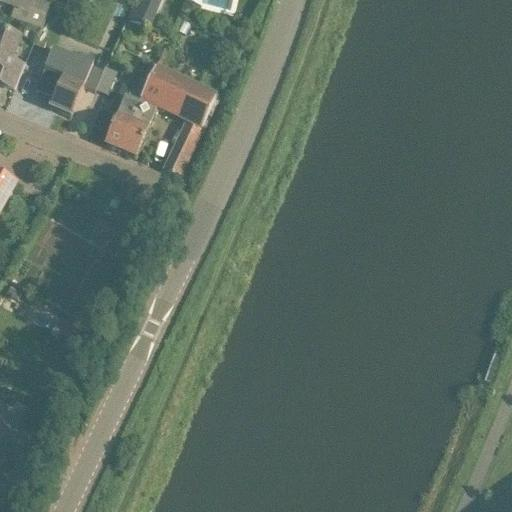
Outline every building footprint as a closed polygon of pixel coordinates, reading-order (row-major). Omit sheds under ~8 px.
[(50,7),(29,0),(0,0),(0,4),(14,10),(10,22),(41,33),(50,7)] [(139,0),(131,24),(151,31),(162,0),(139,0)] [(11,65),(19,43),(0,36),(0,88),(14,94),(23,69),(11,65)] [(95,56),(92,64),(81,89),(72,85),(80,66),(57,57),(49,76),(63,82),(50,112),(71,122),(84,90),(96,95),(105,72),(109,62),(95,56)] [(141,104),(154,72),(144,67),(129,98),(141,104)] [(117,77),(105,72),(96,95),(107,100),(117,77)] [(154,72),(141,104),(187,125),(164,175),(179,182),(216,101),(154,72)] [(131,126),(139,108),(126,102),(105,149),(121,156),(134,128),(131,126)] [(134,128),(121,156),(136,162),(157,115),(139,108),(131,126),(134,128)] [(0,215),(15,189),(0,179),(0,215)] [(89,328),(69,318),(58,339),(79,349),(89,328)] [(0,411),(10,395),(0,388),(0,411)] [(0,502),(13,477),(33,444),(0,424),(0,502)]
